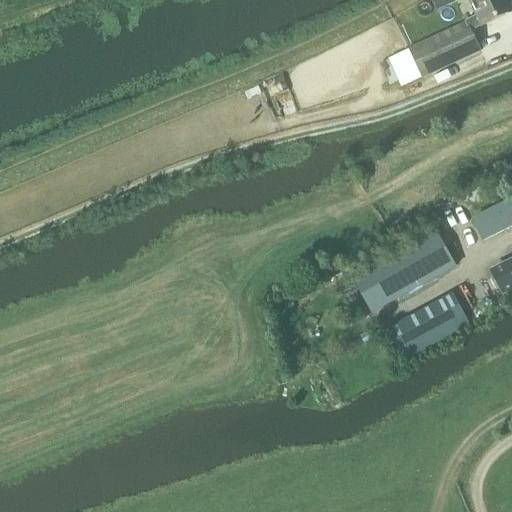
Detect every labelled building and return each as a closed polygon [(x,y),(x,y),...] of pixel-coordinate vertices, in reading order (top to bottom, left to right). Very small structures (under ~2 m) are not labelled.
[(511,12),(511,11),(506,0),(484,0),(473,5),(478,15),(466,21),(471,31),(511,12)] [(480,51),(476,42),(471,31),(466,21),(465,21),(466,23),(408,49),(422,79),(480,51)] [(388,59),(378,64),(387,86),(398,81),(388,59)] [(511,201),(510,202),(511,205),(511,206),(480,222),(490,240),(511,229),(511,201)] [(434,229),(348,276),(370,316),(455,268),(434,229)] [(511,260),(490,270),(501,294),(511,289),(511,260)] [(467,321),(452,296),(388,330),(403,357),(467,321)]
